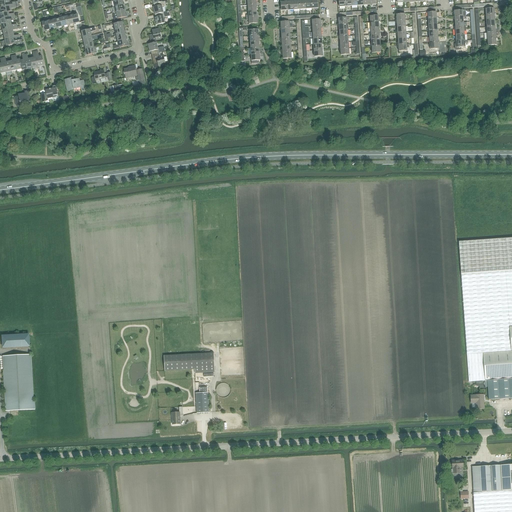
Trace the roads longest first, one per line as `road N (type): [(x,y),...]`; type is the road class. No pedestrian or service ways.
road 1 (primary): [(0,190),(252,157),(511,154)]
road 2 (unclassified): [(0,459),(511,431)]
road 3 (residential): [(25,0),(34,37),(55,69),(137,50),(138,0)]
